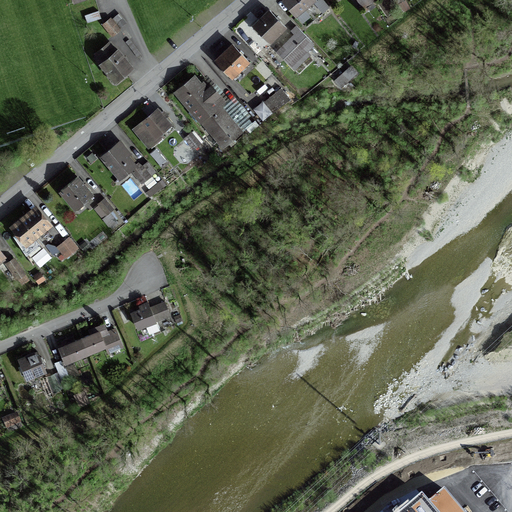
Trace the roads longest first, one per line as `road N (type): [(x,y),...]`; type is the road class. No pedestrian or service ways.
road 1 (residential): [(253,0),(0,213)]
road 2 (track): [(511,431),(380,471),(331,511)]
road 3 (residential): [(165,280),(0,348)]
